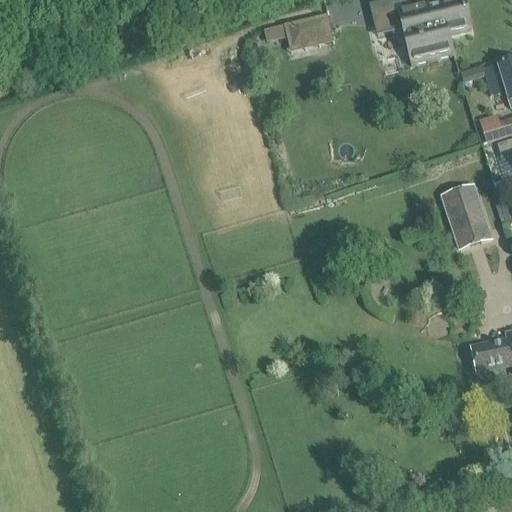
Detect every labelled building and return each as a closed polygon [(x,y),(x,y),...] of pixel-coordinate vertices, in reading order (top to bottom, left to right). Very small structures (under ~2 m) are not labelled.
[(411,66),(411,67),(454,57),(453,55),(453,56),(449,39),(470,34),(461,0),(457,0),(411,11),(408,0),(397,0),(384,3),(388,18),(372,21),(376,38),(406,31),(414,65),(411,66)] [(298,24),(303,47),(333,39),(328,17),(298,24)] [(511,63),(484,73),(492,99),(506,95),(511,111),(511,63)] [(481,123),(483,132),(487,145),(511,137),(511,122),(495,128),(492,119),(481,123)] [(511,142),(497,148),(501,160),(502,160),(511,156),(511,142)] [(511,156),(502,160),(509,182),(511,181),(511,156)] [(507,188),(496,191),(500,202),(510,199),(507,188)] [(442,200),(459,251),(491,241),(474,190),(442,200)] [(498,297),(511,292),(511,247),(510,241),(478,252),(486,278),(491,276),(498,297)] [(476,373),(511,365),(511,337),(509,338),(510,345),(477,352),(479,365),(475,366),(476,373)]
